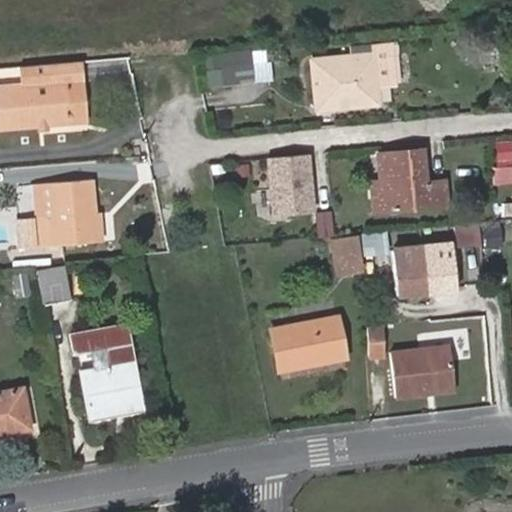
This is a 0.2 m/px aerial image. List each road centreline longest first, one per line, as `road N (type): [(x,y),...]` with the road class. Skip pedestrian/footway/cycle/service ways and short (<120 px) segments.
road 1 (unknown): [(511,108),(208,126)]
road 2 (residential): [(265,457),(0,507)]
road 3 (residential): [(511,433),(265,457)]
road 4 (unknown): [(511,391),(501,306),(490,295),(466,296)]
